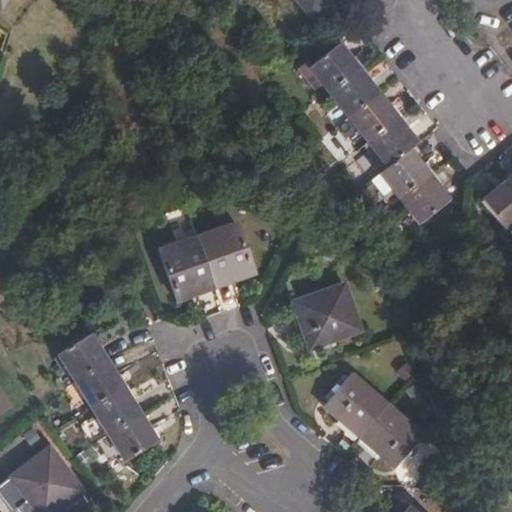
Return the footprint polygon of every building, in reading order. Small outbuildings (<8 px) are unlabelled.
[(294,0),(307,16),(326,0),(294,0)] [(335,44),(306,68),(385,168),(378,173),(417,223),(445,202),(405,152),(414,144),(335,44)] [(511,176),(481,201),(504,230),(511,223),(511,176)] [(236,223),(158,250),(174,298),(251,271),(236,223)] [(342,284),(291,301),(307,348),(359,329),(342,284)] [(85,334),(56,354),(122,459),(153,439),(85,334)] [(351,374),(323,406),(393,467),(421,435),(351,374)] [(46,447),(8,476),(35,511),(49,511),(79,490),(46,447)]
